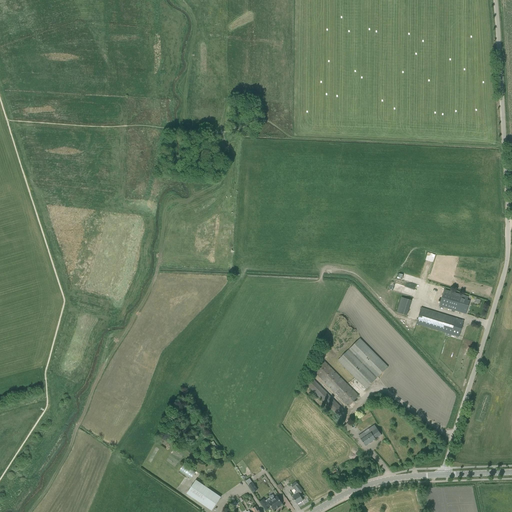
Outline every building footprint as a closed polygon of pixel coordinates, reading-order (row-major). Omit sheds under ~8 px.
[(433,261),(434,255),(428,253),(426,260),(433,261)] [(454,312),(455,311),(466,314),(470,301),(467,301),(468,297),(444,290),(439,306),(451,309),(451,311),(454,312)] [(405,315),(410,300),(400,297),(395,312),(405,315)] [(416,324),(459,337),(464,321),(421,308),(416,324)] [(338,360),(366,389),(388,367),(360,339),(338,360)] [(314,372),(348,407),(359,396),(325,362),(314,372)] [(344,411),(328,394),(312,378),(306,384),(338,417),(344,411)] [(353,428),(349,422),(343,427),(347,432),(353,428)] [(364,432),(359,436),(360,439),(363,442),(365,446),(376,439),(375,439),(380,435),(377,431),(374,426),(368,430),(369,431),(365,434),(364,432)] [(191,479),(195,472),(184,465),(179,471),(191,479)] [(194,483),(186,494),(212,511),(219,500),(221,497),(196,480),(194,483)] [(296,482),(291,486),(294,489),(295,488),(298,492),(294,494),(295,495),(293,497),(292,497),(294,501),(294,500),(295,500),(297,504),(303,500),(301,498),(304,496),(301,493),(303,491),(299,486),(296,482)] [(257,490),(252,483),(248,485),(253,493),(257,490)] [(282,504),(277,496),(271,500),(271,499),(267,501),(267,502),(266,503),(263,499),(260,502),(266,510),(269,508),(269,507),(270,506),(273,510),(276,508),(277,509),(280,507),(279,506),(282,504)]
